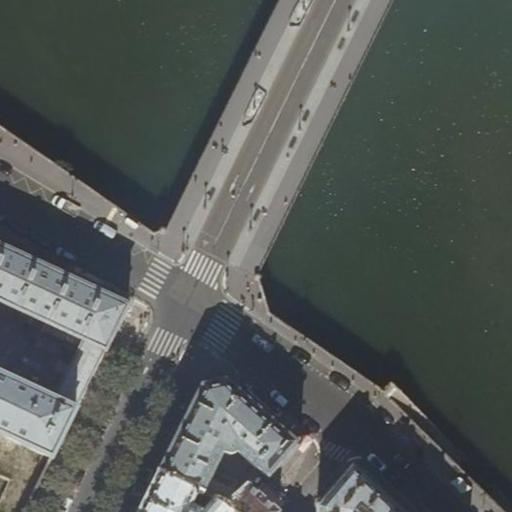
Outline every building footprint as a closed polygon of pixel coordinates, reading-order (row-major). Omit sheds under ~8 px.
[(0,507),(7,510),(19,485),(0,476),(0,435),(52,460),(76,412),(74,411),(86,387),(89,381),(104,351),(106,352),(128,307),(98,293),(0,247),(0,507)] [(297,444),(278,427),(226,380),(201,385),(180,428),(158,472),(199,493),(214,499),(227,505),(256,478),(262,474),(267,477),(266,479),(268,480),(298,445),(297,444)] [(398,511),(381,494),(353,466),(330,493),(316,508),(316,511),(398,511)] [(142,505),(138,511),(232,511),(227,505),(214,499),(204,511),(194,506),(199,493),(158,472),(142,505)] [(277,511),(288,499),(268,480),(266,479),(267,477),(262,474),(256,478),(262,484),(260,499),(273,511),(277,511)] [(262,484),(256,478),(227,505),(232,511),(273,511),(260,499),(262,484)]
